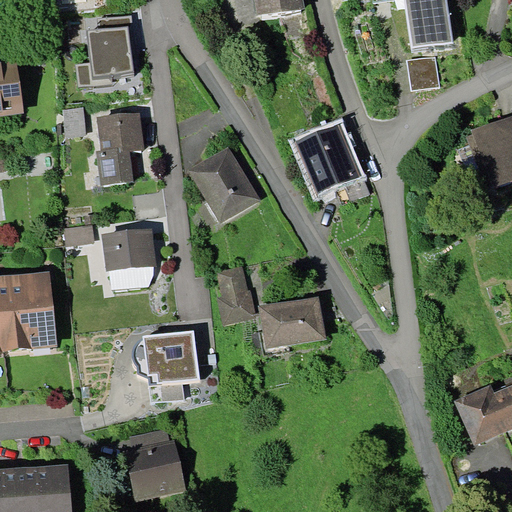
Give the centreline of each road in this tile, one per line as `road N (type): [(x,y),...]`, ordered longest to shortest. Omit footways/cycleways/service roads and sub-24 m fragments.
road 1 (residential): [(164,28),(195,52),(344,293),(403,361)]
road 2 (residential): [(185,311),(156,59),(164,28)]
road 3 (residential): [(383,135),(403,361)]
road 4 (residential): [(320,0),(338,80),(362,128),(383,135)]
road 5 (residential): [(447,511),(403,361)]
road 6 (residential): [(383,135),(511,70)]
